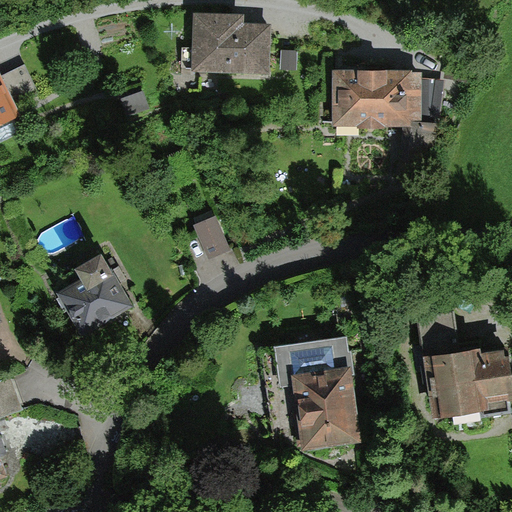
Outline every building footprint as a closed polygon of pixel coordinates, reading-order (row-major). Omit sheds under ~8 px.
[(274,24),(187,21),(185,76),(272,79),(274,24)] [(419,73),(336,76),(338,127),(421,124),(419,73)] [(0,92),(0,123),(13,117),(0,92)] [(128,305),(103,257),(42,289),(67,337),(128,305)] [(511,402),(501,336),(421,350),(433,420),(511,407),(511,402)] [(354,369),(289,368),(288,447),(353,447),(354,369)]
